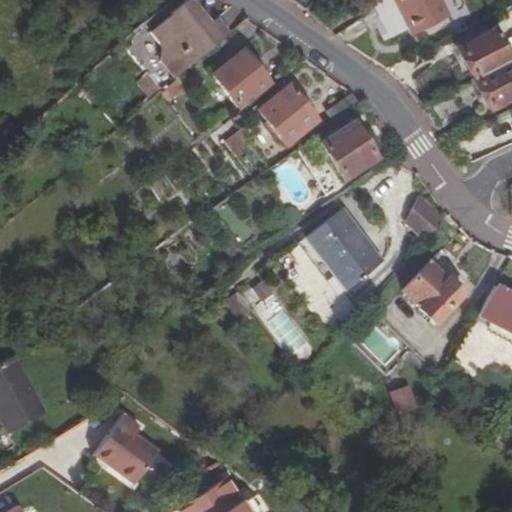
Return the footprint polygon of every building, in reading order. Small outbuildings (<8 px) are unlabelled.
[(173,77),(229,33),(216,17),(210,22),(191,0),(186,0),(170,14),(170,16),(150,32),(160,44),(162,48),(160,61),(173,77)] [(441,0),(392,0),(411,35),(449,15),(441,0)] [(329,27),(342,36),(363,26),(357,13),(329,27)] [(472,79),(510,60),(494,28),(456,47),(472,79)] [(243,50),(210,74),(235,107),(268,82),(243,50)] [(390,72),(404,85),(430,72),(421,56),(390,72)] [(488,111),(511,98),(511,63),(510,60),(472,79),(488,111)] [(160,91),(168,100),(185,85),(178,77),(160,91)] [(287,85),(256,108),(285,146),(316,122),(287,85)] [(326,112),(334,123),(364,102),(352,94),(326,112)] [(353,122),(318,143),(342,180),(378,158),(353,122)] [(224,141),(234,154),(247,143),(238,131),(224,141)] [(209,209),(222,226),(240,213),(227,196),(209,209)] [(425,239),(444,219),(419,196),(400,217),(425,239)] [(340,209),(303,238),(344,290),(382,261),(340,209)] [(446,277),(443,276),(428,262),(401,290),(416,305),(414,308),(433,326),(463,293),(446,277)] [(488,267),(475,290),(488,298),(501,275),(488,267)] [(262,280),(252,288),(261,301),(272,293),(262,280)] [(243,300),(236,290),(223,299),(230,309),(243,300)] [(511,294),(505,291),(490,322),(511,333),(511,294)] [(257,306),(290,362),(309,351),(276,295),(257,306)] [(250,309),(243,300),(230,309),(238,319),(250,309)] [(10,357),(0,363),(0,421),(7,434),(42,414),(10,357)] [(406,385),(387,394),(399,416),(418,407),(406,385)] [(139,427),(122,413),(91,453),(129,484),(155,453),(132,435),(139,427)]
